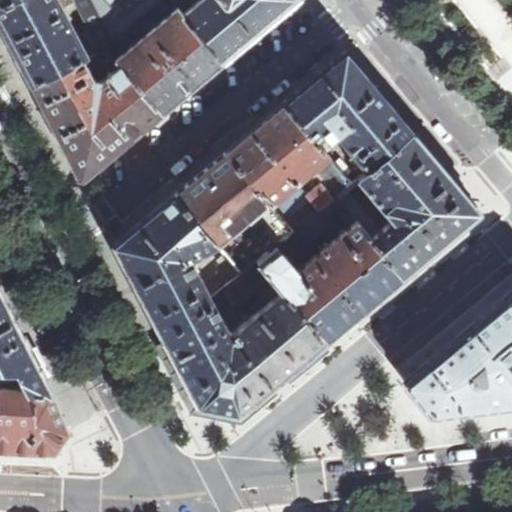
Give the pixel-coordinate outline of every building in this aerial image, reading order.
[(2,0),(0,1),(0,22),(32,83),(86,53),(61,6),(71,0),(78,0),(102,44),(137,15),(124,0),(2,0)] [(114,58),(160,110),(222,59),(183,11),(173,0),(155,0),(167,14),(162,18),(156,11),(148,19),(153,26),(114,58)] [(124,0),(137,15),(155,0),(124,0)] [(196,0),(183,11),(222,59),(291,0),(196,0)] [(160,110),(114,58),(102,44),(86,53),(32,83),(79,174),(81,175),(83,175),(160,110)] [(346,50),(284,102),(327,152),(335,145),(329,138),(333,134),(340,134),(368,167),(413,129),(346,50)] [(226,151),(293,229),(319,208),(351,181),(327,152),(284,102),(226,151)] [(372,236),(403,273),(478,211),(478,208),(413,129),(368,167),(359,174),(376,195),(395,217),(372,236)] [(176,193),(215,241),(246,216),(271,247),(293,229),(226,151),(176,193)] [(189,255),(215,241),(176,193),(174,194),(115,243),(163,336),(185,319),(210,297),(189,255)] [(290,298),(326,338),(403,273),(372,236),(347,206),(340,211),(351,225),(298,269),(287,256),(304,243),(305,244),(330,222),(319,208),(293,229),(271,247),(257,259),(290,298)] [(185,319),(163,336),(198,403),(239,411),(326,338),(290,298),(257,259),(226,284),(239,300),(255,287),(268,302),(231,333),(223,323),(210,297),(185,319)] [(27,387),(49,387),(23,333),(21,328),(20,329),(0,289),(0,364),(15,364),(22,379),(23,380),(27,387)] [(400,380),(426,412),(511,401),(511,290),(464,330),(400,380)] [(0,385),(27,387),(23,380),(22,379),(15,364),(0,364),(0,385)] [(0,448),(54,451),(61,442),(69,429),(52,389),(51,388),(49,387),(27,387),(0,385),(0,448)]
